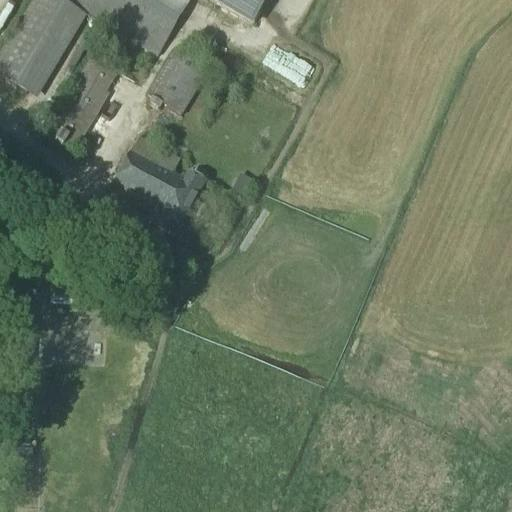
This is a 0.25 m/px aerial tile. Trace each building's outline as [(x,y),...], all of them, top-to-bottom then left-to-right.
[(0,83),(34,104),(84,21),(47,0),(33,0),(0,55),(0,83)] [(53,0),(155,60),(190,0),(207,0),(252,26),(267,0),(53,0)] [(179,120),(203,81),(210,69),(175,49),(145,100),(179,120)] [(72,158),(117,81),(119,77),(90,60),(43,141),(72,158)] [(176,163),(136,142),(107,194),(148,217),(144,223),(172,239),(176,232),(178,233),(203,187),(185,177),(181,184),(168,177),(176,163)] [(0,156),(0,201),(41,226),(61,193),(0,156)] [(96,217),(83,242),(111,256),(124,231),(96,217)] [(153,284),(147,299),(160,304),(166,289),(167,290),(177,267),(165,261),(155,284),(153,284)] [(52,326),(95,327),(95,316),(53,315),(52,326)]
